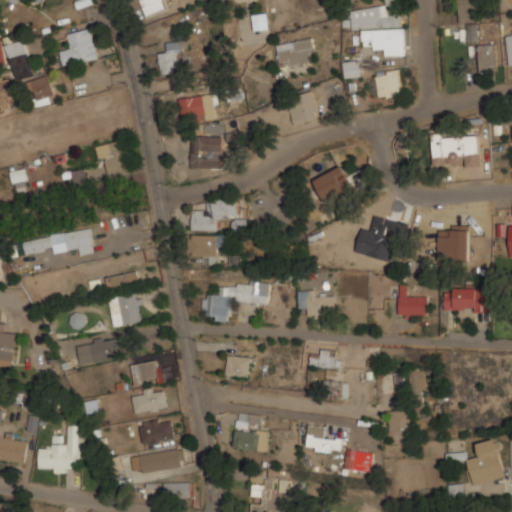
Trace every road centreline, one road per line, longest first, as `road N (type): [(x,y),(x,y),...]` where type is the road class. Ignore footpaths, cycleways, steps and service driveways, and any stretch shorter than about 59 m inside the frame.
road 1 (residential): [(110,0),(155,148),(214,511)]
road 2 (residential): [(511,87),(359,126),(240,181),(159,193)]
road 3 (residential): [(511,343),(184,326)]
road 4 (residential): [(181,511),(0,483)]
road 5 (residential): [(210,455),(385,486)]
